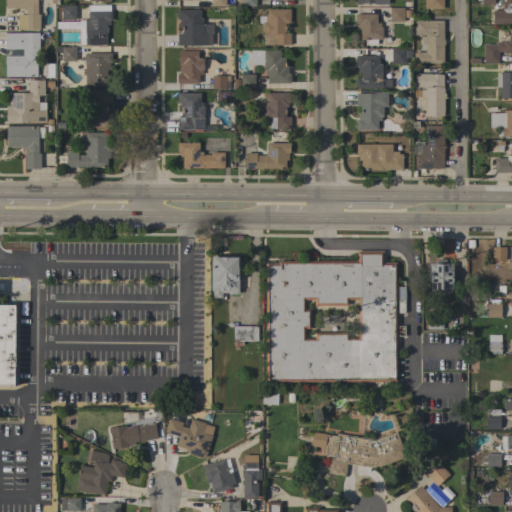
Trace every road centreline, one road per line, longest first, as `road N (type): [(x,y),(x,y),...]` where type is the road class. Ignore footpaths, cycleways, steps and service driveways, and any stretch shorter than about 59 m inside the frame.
road 1 (residential): [(143,0),(149,218)]
road 2 (residential): [(324,0),(325,195)]
road 3 (tertiary): [(325,195),(148,193)]
road 4 (tertiary): [(511,196),(390,196)]
